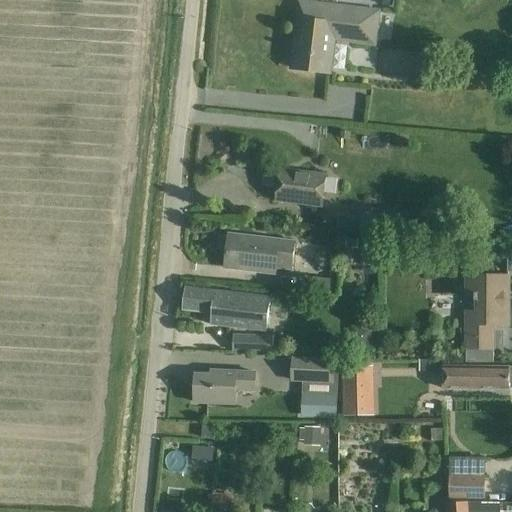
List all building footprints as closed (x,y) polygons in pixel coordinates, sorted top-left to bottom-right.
[(378,13),(320,6),(300,3),(292,69),(330,73),(334,36),(375,41),(378,13)] [(348,61),(348,79),(371,78),(371,61),(348,61)] [(276,201),(296,204),(323,207),(327,175),(280,170),(276,201)] [(392,217),(363,213),(361,233),(390,236),(392,217)] [(295,243),(250,238),(229,236),(225,267),(245,270),(279,273),(280,266),(292,268),(295,243)] [(346,239),(346,248),(357,249),(358,240),(346,239)] [(509,276),(489,276),(467,276),(467,296),(475,296),(475,310),(467,310),(467,350),(493,350),(493,325),(509,325),(509,276)] [(305,291),(337,295),(339,281),(306,277),(305,291)] [(271,298),(211,291),(187,288),(184,310),(212,313),(211,325),(235,327),(267,331),(271,298)] [(182,325),(208,327),(209,316),(183,314),(182,325)] [(274,336),(234,335),(234,352),(274,353),(274,336)] [(294,358),(293,381),(303,381),(303,394),(318,394),(338,395),(339,360),(334,360),(294,358)] [(343,367),(343,385),(344,416),(374,417),(373,367),(361,366),(343,367)] [(511,367),(505,367),(444,367),(444,389),(509,390),(509,389),(511,388),(511,367)] [(236,390),(255,391),(256,373),(223,372),(223,376),(196,375),(195,403),(215,404),(236,404),(236,390)] [(318,394),(317,419),(337,420),(338,395),(318,394)] [(256,397),(237,397),(237,407),(256,406),(256,397)] [(214,427),(203,426),(202,438),(213,438),(214,427)] [(305,445),(322,446),(323,428),(306,427),(306,428),(301,428),(300,441),(305,441),(305,445)] [(443,430),(432,430),(431,441),(443,441),(443,430)] [(217,455),(218,445),(199,443),(198,453),(217,455)] [(485,498),(485,476),(485,465),(451,464),(451,498),(485,498)] [(213,492),(212,505),(233,507),(234,494),(213,492)] [(468,511),(468,502),(448,502),(448,511),(468,511)]
